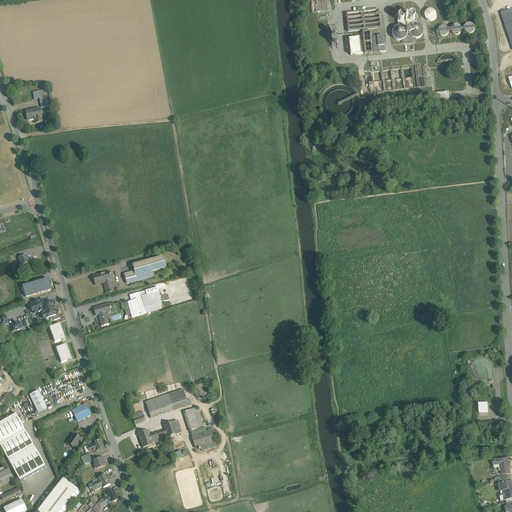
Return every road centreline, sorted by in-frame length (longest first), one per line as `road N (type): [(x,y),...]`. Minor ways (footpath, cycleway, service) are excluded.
road 1 (tertiary): [(38,201),(139,511)]
road 2 (unclassified): [(511,383),(496,106)]
road 3 (track): [(279,92),(173,121),(19,137)]
road 4 (tertiary): [(0,78),(38,201)]
